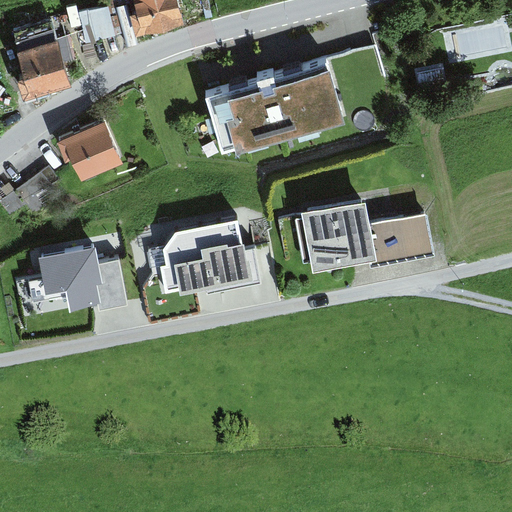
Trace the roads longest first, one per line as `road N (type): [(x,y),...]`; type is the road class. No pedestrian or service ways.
road 1 (track): [(511,260),(414,288),(0,361)]
road 2 (tertiary): [(346,0),(139,59),(0,152)]
